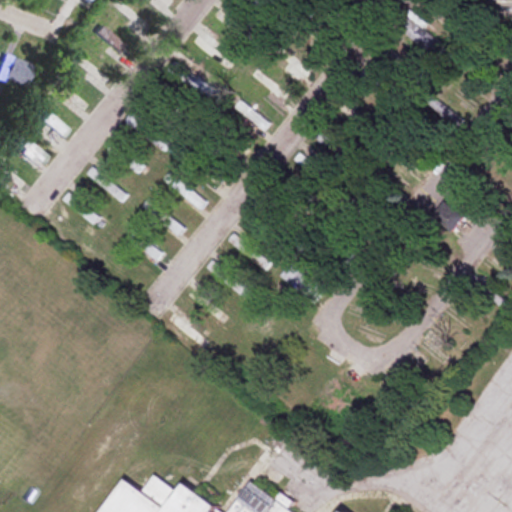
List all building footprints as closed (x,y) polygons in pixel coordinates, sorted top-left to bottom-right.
[(399,26),(435,59),(446,47),(410,13),(399,26)] [(95,33),(124,61),(129,55),(100,28),(95,33)] [(303,81),(310,75),(281,47),(275,54),(303,81)] [(381,54),(410,81),(416,74),(388,47),(381,54)] [(71,59),(102,86),(108,78),(77,52),(71,59)] [(1,79),(23,88),(32,66),(9,57),(1,79)] [(172,71),(199,90),(204,85),(176,65),(172,71)] [(271,123),(242,102),(236,109),(266,130),(271,123)] [(24,111),(61,138),(67,131),(30,103),(24,111)] [(335,110),(372,139),(378,131),(341,103),(335,110)] [(39,165),(45,159),(13,130),(8,136),(39,165)] [(317,135),(345,164),(350,158),(322,130),(317,135)] [(436,157),(406,134),(400,142),(430,165),(436,157)] [(145,166),(115,143),(109,151),(139,174),(145,166)] [(188,156),(223,185),(231,176),(195,146),(188,156)] [(296,161),(326,185),(332,178),(302,154),(296,161)] [(128,197),(93,166),(86,173),(122,204),(128,197)] [(204,208),(208,200),(175,180),(170,187),(204,208)] [(280,194),(302,219),(309,213),(287,189),(280,194)] [(96,226),(102,218),(70,193),(64,202),(96,226)] [(362,218),(367,213),(352,198),(347,204),(362,218)] [(252,215),(281,237),(287,229),(271,217),(276,211),(263,201),(252,215)] [(434,219),(457,234),(468,218),(445,203),(434,219)] [(158,260),(163,254),(132,230),(127,237),(158,260)] [(229,243),(266,272),(272,265),(235,235),(229,243)] [(350,261),(355,255),(327,235),(322,241),(350,261)] [(511,254),(499,244),(493,251),(511,265),(511,254)] [(250,291),(214,261),(208,268),(244,298),(250,291)] [(281,276),(314,306),(325,293),(292,264),(281,276)] [(223,313),(190,290),(184,298),(218,320),(223,313)] [(456,297),(482,322),(489,316),(462,291),(456,297)] [(206,340),(172,314),(165,322),(199,348),(206,340)] [(455,368),(425,342),(419,349),(449,375),(455,368)] [(389,372),(403,399),(414,394),(399,367),(389,372)]
